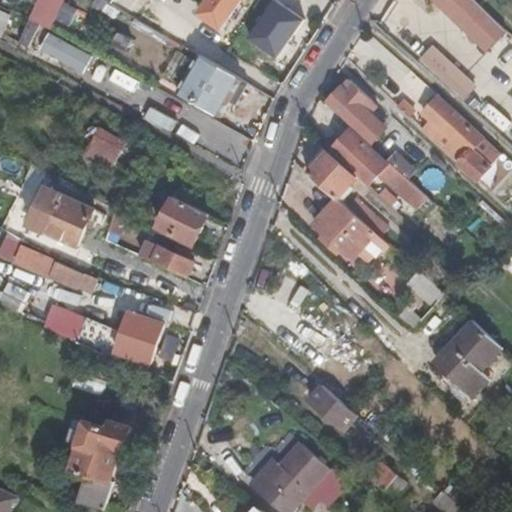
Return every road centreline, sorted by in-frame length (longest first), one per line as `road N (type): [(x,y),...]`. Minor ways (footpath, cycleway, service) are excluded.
road 1 (residential): [(361,0),(301,93),(155,511)]
road 2 (unknown): [(259,214),(440,379)]
